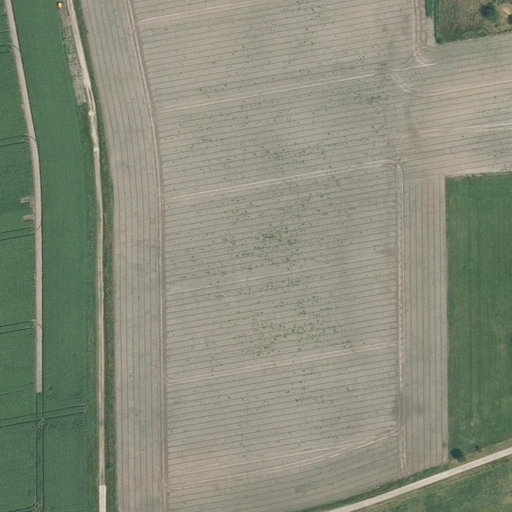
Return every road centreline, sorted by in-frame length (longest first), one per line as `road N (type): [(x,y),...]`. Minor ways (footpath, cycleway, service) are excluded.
road 1 (track): [(69,0),(98,209),(102,511)]
road 2 (unclassified): [(511,450),(336,511)]
